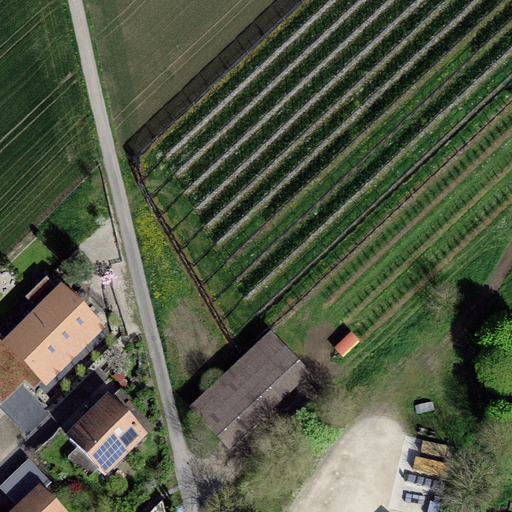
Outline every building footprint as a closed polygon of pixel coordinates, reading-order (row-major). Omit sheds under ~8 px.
[(10,347),(45,382),(97,330),(63,295),(10,347)] [(231,449),(306,379),(270,340),(196,410),(231,449)] [(0,405),(24,382),(20,377),(25,373),(0,347),(0,405)] [(121,390),(69,441),(105,476),(156,424),(121,390)] [(59,511),(39,492),(19,511),(59,511)]
